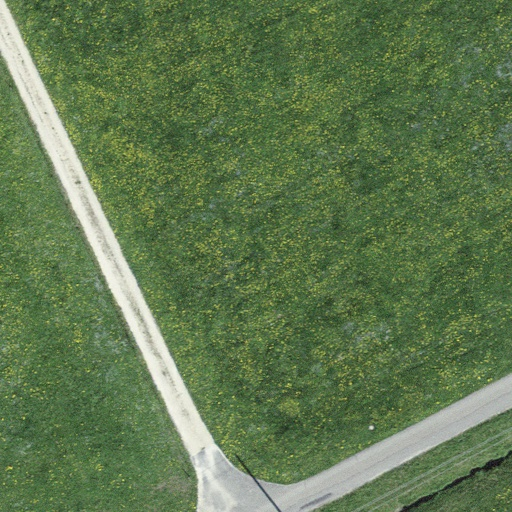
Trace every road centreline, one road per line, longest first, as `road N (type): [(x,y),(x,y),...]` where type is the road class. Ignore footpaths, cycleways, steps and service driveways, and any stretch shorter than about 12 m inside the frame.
road 1 (track): [(233,511),(0,15)]
road 2 (unclassified): [(511,388),(278,511)]
